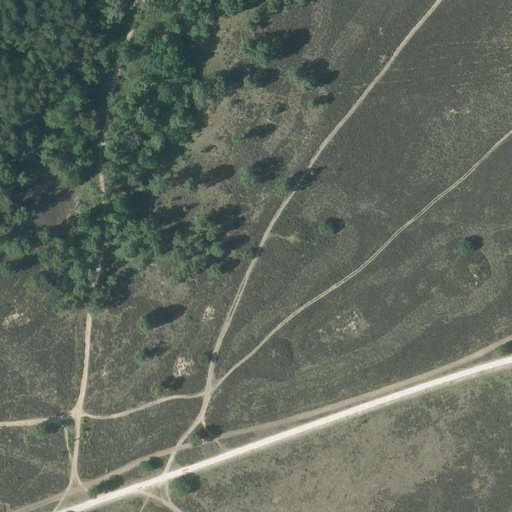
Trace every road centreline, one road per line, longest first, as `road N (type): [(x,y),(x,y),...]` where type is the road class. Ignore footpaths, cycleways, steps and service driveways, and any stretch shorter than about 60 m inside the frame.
road 1 (track): [(160,479),(201,417),(211,361),(266,232),(435,0)]
road 2 (unknown): [(17,511),(176,449),(428,375),(511,338)]
